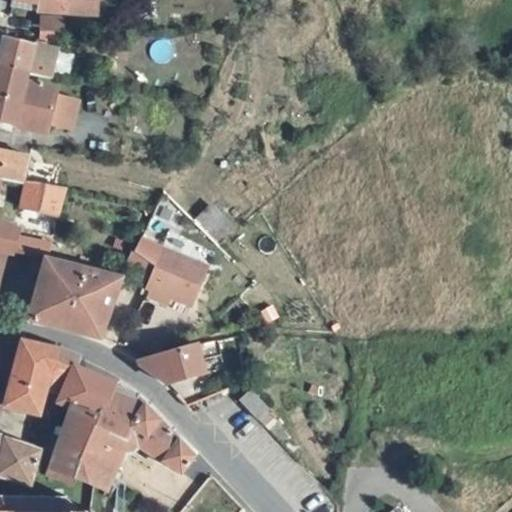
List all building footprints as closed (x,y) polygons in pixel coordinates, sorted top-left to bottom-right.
[(10,0),(9,5),(9,7),(35,7),(35,12),(38,13),(96,13),(96,0),(10,0)] [(38,17),(38,30),(59,30),(59,17),(38,17)] [(54,52),(1,40),(0,45),(0,67),(26,72),(49,77),(50,71),(54,52)] [(54,52),(50,71),(67,74),(71,56),(54,52)] [(0,67),(0,131),(11,134),(12,128),(45,135),(47,130),(53,99),(55,91),(23,83),(26,72),(0,67)] [(53,99),(47,130),(69,134),(75,104),(53,99)] [(0,181),(22,185),(27,157),(0,152),(0,181)] [(57,213),(63,192),(25,186),(21,205),(57,213)] [(9,254),(44,261),(57,213),(21,205),(16,227),(9,254)] [(0,220),(0,251),(9,254),(16,227),(0,220)] [(153,268),(146,286),(151,288),(169,296),(191,307),(208,269),(142,238),(134,254),(153,268)] [(134,254),(132,253),(118,278),(121,279),(146,286),(153,268),(134,254)] [(28,322),(99,339),(107,317),(76,305),(87,271),(44,261),(28,322)] [(118,278),(87,271),(76,305),(107,317),(121,279),(118,278)] [(169,296),(151,288),(148,295),(166,303),(169,296)] [(47,349),(21,343),(16,365),(51,372),(48,381),(50,381),(46,393),(62,396),(73,370),(77,369),(77,360),(47,349)] [(220,357),(215,343),(190,349),(136,364),(164,384),(166,387),(203,375),(199,363),(220,357)] [(51,372),(16,365),(11,381),(4,409),(38,416),(44,393),(46,393),(50,381),(48,381),(51,372)] [(73,370),(62,396),(59,404),(70,408),(99,420),(112,386),(77,369),(73,370)] [(129,443),(138,402),(139,398),(112,386),(99,420),(95,428),(129,443)] [(250,389),(237,400),(254,419),(266,407),(250,389)] [(95,428),(75,479),(93,485),(106,491),(126,460),(138,448),(181,473),(192,458),(138,402),(129,443),(95,428)] [(75,479),(95,428),(99,420),(70,408),(65,424),(62,431),(58,430),(52,449),(57,451),(47,478),(72,485),(75,479)] [(0,460),(0,475),(29,485),(38,454),(4,441),(0,460)] [(74,511),(73,507),(68,507),(68,498),(64,497),(62,500),(45,500),(44,497),(42,497),(41,500),(23,500),(22,497),(19,497),(18,500),(2,500),(1,497),(0,496),(0,511),(74,511)]
